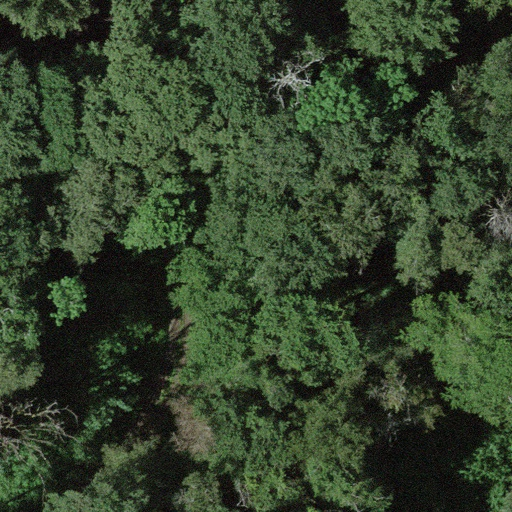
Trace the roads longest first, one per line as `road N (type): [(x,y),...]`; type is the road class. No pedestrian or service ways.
road 1 (track): [(112,511),(169,349),(169,282),(49,38)]
road 2 (track): [(440,0),(49,38),(0,50)]
